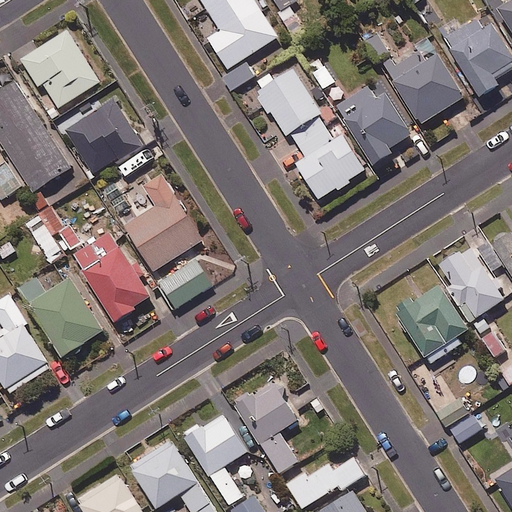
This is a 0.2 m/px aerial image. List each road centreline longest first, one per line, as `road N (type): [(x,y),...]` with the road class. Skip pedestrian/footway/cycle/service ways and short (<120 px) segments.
road 1 (residential): [(0,477),(302,284)]
road 2 (residential): [(302,284),(122,0)]
road 3 (residential): [(447,511),(302,284)]
road 4 (residential): [(302,284),(511,149)]
